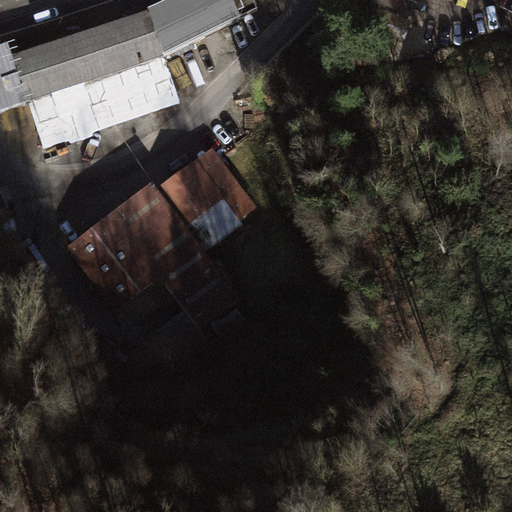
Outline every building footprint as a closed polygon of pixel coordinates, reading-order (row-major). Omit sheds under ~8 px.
[(250,0),(208,0),(163,21),(183,65),(263,27),(250,0)] [(511,0),(501,0),(498,7),(511,12),(511,0)] [(153,19),(16,68),(47,154),(184,105),(153,19)] [(206,166),(170,191),(197,228),(232,202),(206,166)] [(238,302),(160,195),(76,255),(121,317),(164,286),(198,332),(238,302)]
